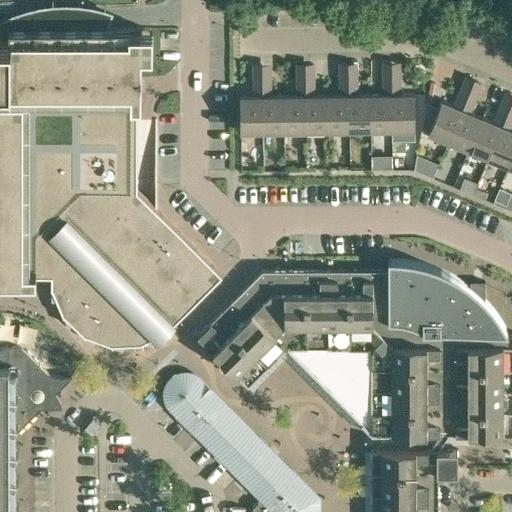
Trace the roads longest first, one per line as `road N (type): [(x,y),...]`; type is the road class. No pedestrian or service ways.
road 1 (residential): [(511,262),(413,223),(237,229),(210,198),(205,170),(200,0)]
road 2 (residential): [(242,46),(446,44),(511,74)]
